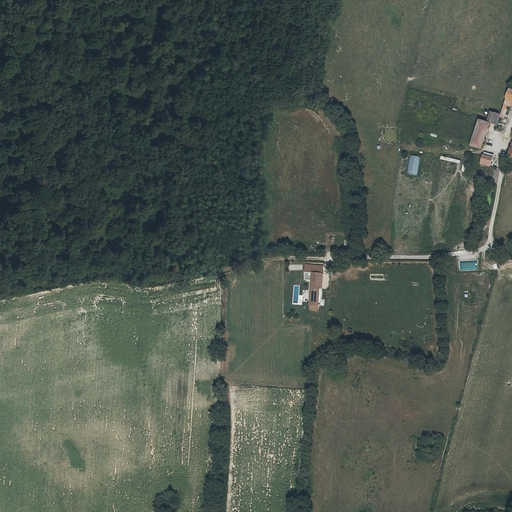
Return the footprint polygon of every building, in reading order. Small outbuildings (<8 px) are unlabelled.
[(501,110),(511,110),(511,100),(494,99),(493,104),(491,114),(501,115),(501,110)] [(477,164),(481,138),(469,136),(468,142),(465,163),(474,164),(477,164)] [(481,164),(492,168),(495,158),(484,154),(481,164)] [(407,174),(417,176),(421,157),(410,155),(407,174)] [(479,171),(473,171),(472,178),(477,178),(487,179),(489,167),(480,166),(479,171)] [(309,279),(307,304),(316,304),(318,279),(309,279)]
